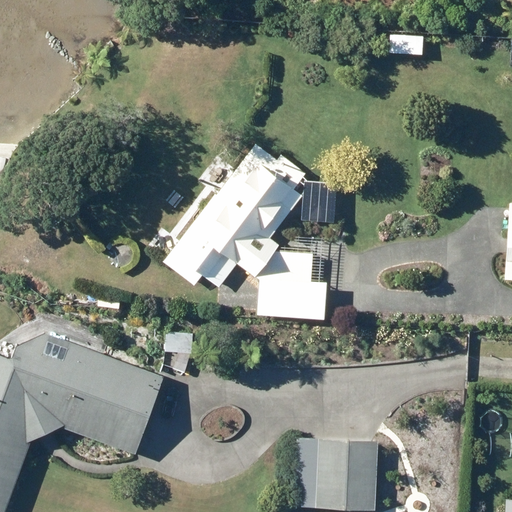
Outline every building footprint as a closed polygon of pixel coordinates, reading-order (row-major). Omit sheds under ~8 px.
[(409,34),(392,33),(392,47),(408,47),(409,34)] [(263,163),(207,234),(257,274),(281,244),(272,237),(305,195),(263,163)] [(271,281),(270,308),(308,310),(309,283),(271,281)] [(0,511),(7,511),(35,438),(65,424),(140,452),(168,375),(51,332),(22,346),(18,359),(0,352),(0,511)] [(168,332),(167,350),(192,351),(193,334),(168,332)] [(297,505),(379,509),(382,441),(300,437),(297,505)]
